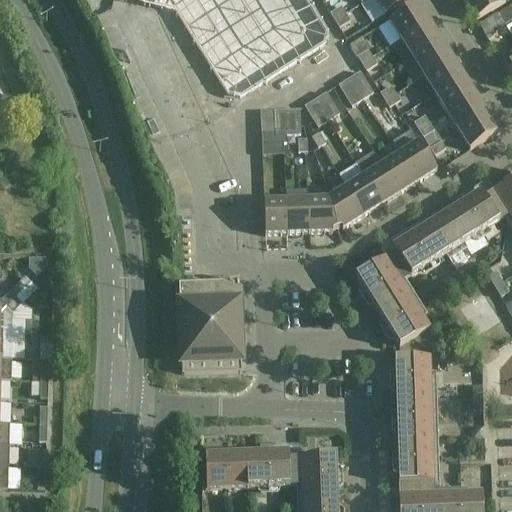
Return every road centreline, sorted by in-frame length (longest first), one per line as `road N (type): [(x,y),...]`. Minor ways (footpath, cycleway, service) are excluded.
road 1 (tertiary): [(132,405),(130,223),(94,98),(47,0)]
road 2 (tertiary): [(12,0),(57,87),(102,230),(102,402)]
road 3 (residential): [(375,511),(364,429),(344,414),(266,412)]
road 4 (residential): [(266,412),(132,405)]
road 5 (residential): [(262,280),(266,412)]
